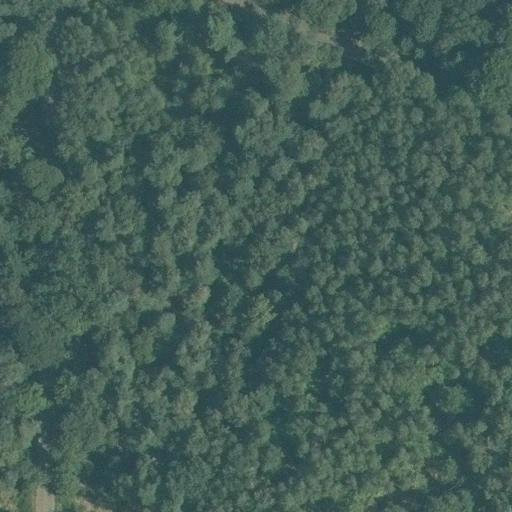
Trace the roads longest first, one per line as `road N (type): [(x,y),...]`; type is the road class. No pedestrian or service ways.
road 1 (unclassified): [(44,511),(53,0)]
road 2 (unclassified): [(511,110),(215,0)]
